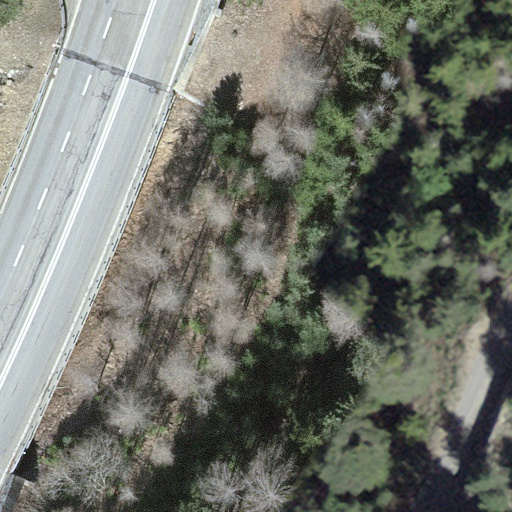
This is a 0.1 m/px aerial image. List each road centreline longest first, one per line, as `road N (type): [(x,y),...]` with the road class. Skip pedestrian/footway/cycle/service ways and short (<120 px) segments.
road 1 (primary): [(134,0),(0,339)]
road 2 (unclassified): [(511,336),(450,475),(425,511)]
